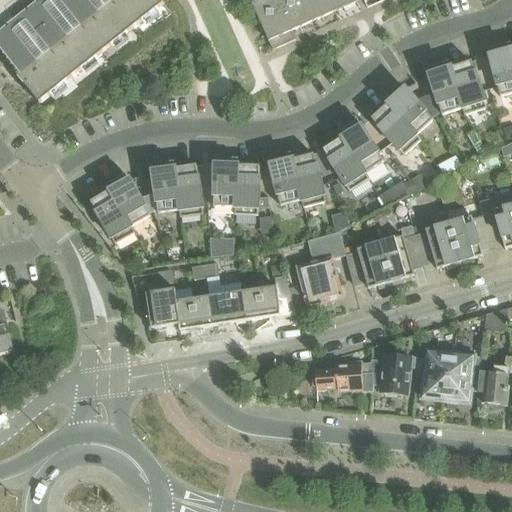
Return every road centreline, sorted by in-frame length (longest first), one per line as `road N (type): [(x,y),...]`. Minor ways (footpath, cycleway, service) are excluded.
road 1 (residential): [(511,4),(414,40),(292,122),(141,132),(69,160),(37,192)]
road 2 (residential): [(187,370),(238,422),(511,454)]
road 3 (residential): [(511,282),(319,338),(201,359),(187,370)]
road 4 (residential): [(118,379),(105,291),(74,251)]
road 5 (residential): [(74,251),(90,384)]
